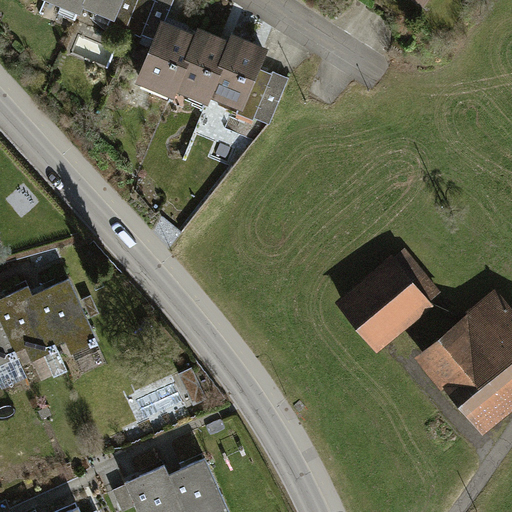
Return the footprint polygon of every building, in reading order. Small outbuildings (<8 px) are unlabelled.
[(50,0),(78,12),(82,0),(89,0),(115,11),(119,0),(50,0)] [(170,0),(119,0),(115,11),(110,21),(154,40),(163,18),(170,0)] [(198,32),(163,18),(154,40),(137,80),(175,96),(179,85),(207,96),(209,90),(244,105),(268,48),(235,34),(232,42),(200,28),(198,32)] [(391,253),(335,299),(377,349),(432,303),(391,253)] [(0,369),(18,361),(13,349),(25,343),(35,366),(57,357),(51,342),(66,336),(75,354),(100,343),(70,276),(32,293),(28,285),(0,297),(0,369)] [(511,309),(494,289),(418,355),(473,418),(485,432),(511,409),(511,309)] [(165,463),(126,480),(139,511),(230,511),(205,457),(169,473),(165,463)]
